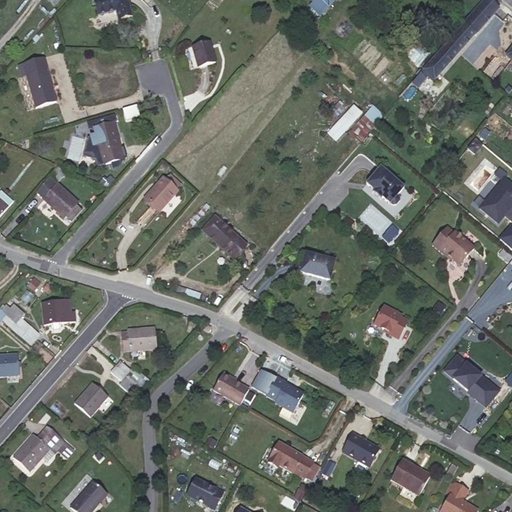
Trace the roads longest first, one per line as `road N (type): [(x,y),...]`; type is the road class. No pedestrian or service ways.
road 1 (residential): [(224,325),(511,478)]
road 2 (residential): [(46,268),(166,135),(174,119),(162,66)]
road 3 (residential): [(150,511),(154,409),(224,325)]
road 4 (residential): [(0,432),(127,292)]
